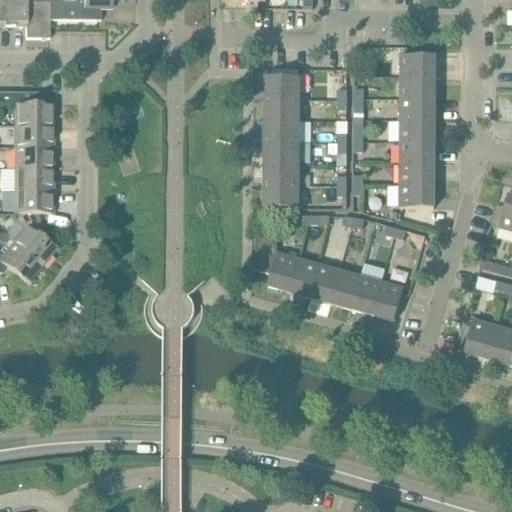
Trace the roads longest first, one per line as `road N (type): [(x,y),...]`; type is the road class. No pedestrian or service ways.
road 1 (secondary): [(466,511),(289,460),(209,446),(90,442),(0,452)]
road 2 (residential): [(0,323),(37,315),(89,256),(90,72)]
road 3 (residential): [(213,33),(328,34),(329,21),(474,24)]
road 4 (residential): [(478,150),(424,348)]
road 5 (residential): [(478,150),(474,24)]
